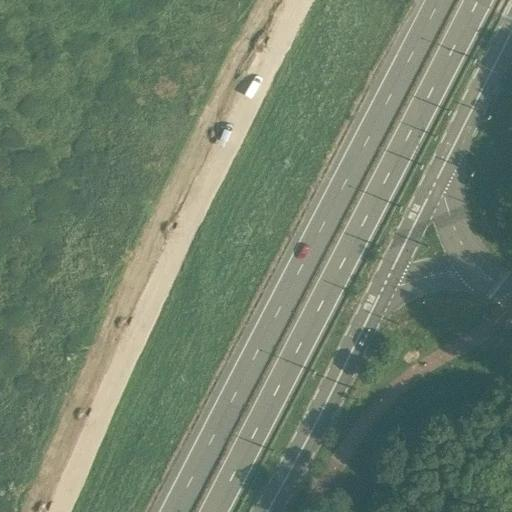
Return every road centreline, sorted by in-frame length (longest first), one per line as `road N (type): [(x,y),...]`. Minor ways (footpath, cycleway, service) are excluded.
road 1 (primary): [(215,511),(476,0)]
road 2 (primary): [(438,0),(177,511)]
